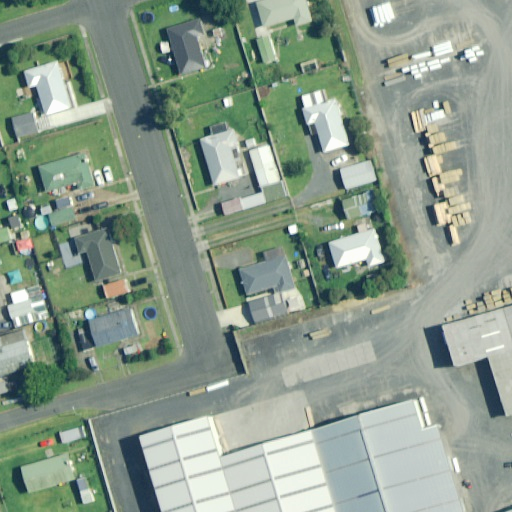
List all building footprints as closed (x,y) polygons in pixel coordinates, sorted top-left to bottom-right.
[(314,22),(307,0),(269,0),(259,3),(266,28),(296,19),(298,27),(314,22)] [(207,36),(202,20),(169,30),(183,76),(209,68),(200,38),(207,36)] [(278,60),(271,35),(258,38),(265,64),(278,60)] [(75,108),(61,62),(27,72),(32,88),(39,86),(48,116),(75,108)] [(351,145),(337,99),(304,109),(309,125),(317,123),(326,153),(351,145)] [(40,133),(35,114),(14,119),(19,138),(40,133)] [(226,124),(211,128),(214,137),(203,140),(216,186),(241,179),(233,150),(241,148),(236,130),(229,132),(226,124)] [(267,203),(290,196),(285,181),(281,182),(270,146),(251,151),(267,203)] [(90,166),(87,157),(40,170),(47,195),(77,186),(79,193),(96,189),(90,166)] [(376,181),(371,162),(343,170),(348,189),(376,181)] [(246,210),(243,198),(223,204),(227,216),(246,210)] [(0,223),(8,222),(6,208),(0,209),(0,223)] [(79,220),(76,208),(51,215),(54,227),(79,220)] [(128,221),(126,211),(98,220),(102,232),(77,240),(82,255),(89,252),(98,282),(124,275),(109,227),(128,221)] [(387,262),(376,229),(330,243),(338,269),(368,259),(370,267),(387,262)] [(298,290),(288,257),(242,271),(249,296),(279,287),(281,295),(298,290)] [(131,293),(128,280),(105,286),(109,299),(131,293)] [(32,304),(28,290),(13,294),(16,305),(10,307),(16,328),(54,317),(49,299),(32,304)] [(511,292),(408,323),(421,366),(459,355),(477,416),(511,405),(511,292)] [(141,336),(134,310),(91,322),(99,348),(141,336)] [(0,377),(36,367),(24,327),(0,334),(3,343),(0,343),(0,377)] [(79,338),(71,340),(75,357),(84,355),(79,338)] [(143,351),(140,341),(125,344),(128,355),(143,351)] [(377,362),(371,342),(279,370),(285,389),(377,362)] [(0,394),(16,390),(13,381),(0,384),(0,394)] [(139,430),(163,511),(457,511),(422,393),(219,453),(206,410),(139,430)] [(82,438),(79,428),(61,433),(64,443),(82,438)] [(78,480),(70,454),(24,468),(31,493),(78,480)]
